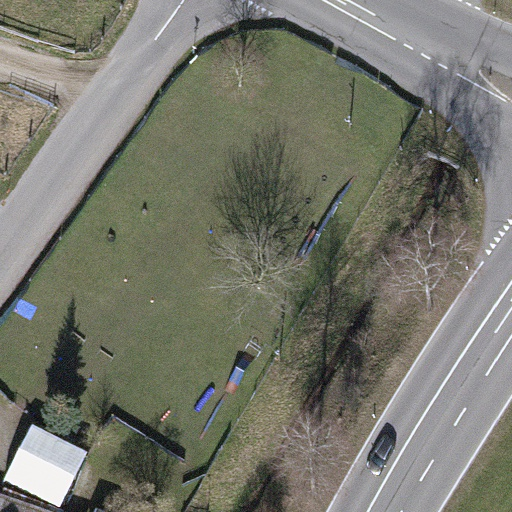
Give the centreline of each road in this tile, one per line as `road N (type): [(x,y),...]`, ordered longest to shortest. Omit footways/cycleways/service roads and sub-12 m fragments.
road 1 (residential): [(0,254),(189,0)]
road 2 (secondary): [(511,311),(386,511)]
road 3 (tertiary): [(511,92),(343,0)]
